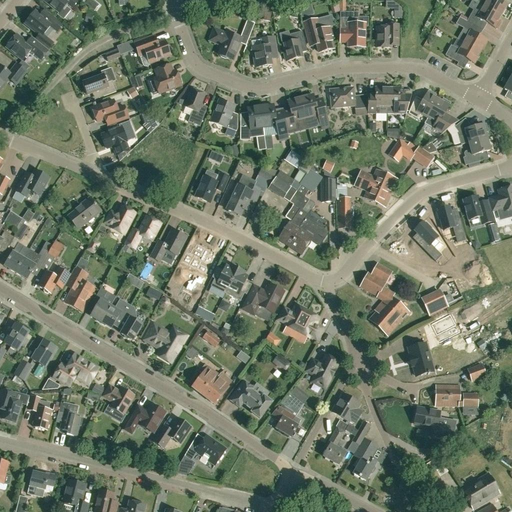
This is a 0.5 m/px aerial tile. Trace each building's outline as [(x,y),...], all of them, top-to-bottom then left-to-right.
[(44,0),(44,1),(59,14),(58,15),(63,20),(70,11),(65,7),(67,4),(72,8),(77,2),(74,0),(44,0)] [(94,12),(99,5),(92,0),(85,0),(83,3),(94,12)] [(501,16),(508,5),(499,0),(479,0),(478,3),(483,6),(501,16)] [(395,12),(399,7),(393,2),(389,7),(395,12)] [(313,15),(311,4),(298,6),(301,18),(313,15)] [(501,16),(483,6),(480,12),(474,9),(469,19),(461,15),(460,17),(472,24),(480,28),(484,21),(498,29),(502,21),(499,20),(501,16)] [(272,12),(266,11),(263,20),(270,22),(272,12)] [(47,22),(35,12),(25,25),(41,38),(50,27),(57,33),(63,25),(52,16),(47,22)] [(360,50),(362,47),(365,47),(365,23),(358,23),(359,12),(340,12),(340,29),(348,29),(348,44),(348,47),(355,47),(356,50),(360,50)] [(247,20),(242,34),(249,37),(255,23),(257,16),(250,13),(247,20)] [(310,46),(317,44),(319,52),(334,49),(330,36),(332,36),(330,28),(335,26),(332,16),(317,19),(304,23),(308,37),(310,46)] [(469,30),(472,24),(460,17),(457,24),(469,30)] [(399,47),(399,38),(399,24),(384,24),(383,26),(383,27),(377,27),(376,47),(392,48),(392,46),(399,47)] [(225,60),(228,58),(233,60),(241,38),(226,33),(226,34),(214,29),(209,41),(221,45),(218,54),(219,55),(220,57),(225,60)] [(286,61),(302,57),(301,53),(307,51),(302,31),(289,34),(291,42),(284,44),(286,52),(284,52),(286,61)] [(481,52),(488,40),(471,31),(465,42),(481,52)] [(27,44),(16,36),(7,48),(22,60),(29,51),(41,61),(48,52),(31,38),(27,44)] [(157,43),(154,36),(134,43),(139,56),(143,65),(146,66),(149,64),(158,61),(157,59),(169,55),(164,41),(157,43)] [(278,58),(277,52),(275,37),(261,39),(262,46),(252,48),(253,55),(254,55),(256,67),(272,65),(271,59),(278,58)] [(481,52),(465,42),(460,50),(452,45),(446,55),(460,63),(463,57),(475,64),(481,52)] [(117,47),(120,55),(130,51),(127,43),(117,47)] [(108,62),(119,57),(117,51),(105,55),(108,62)] [(18,65),(26,71),(28,68),(21,62),(18,65)] [(16,85),(26,72),(26,71),(18,65),(17,64),(10,74),(0,66),(0,90),(8,80),(16,85)] [(181,86),(180,85),(181,83),(180,79),(178,78),(175,71),(172,72),(169,65),(155,70),(158,78),(153,79),(159,94),(181,86)] [(103,75),(82,82),(87,95),(96,92),(99,98),(116,92),(112,81),(114,80),(110,69),(101,72),(103,75)] [(135,90),(144,86),(139,76),(130,79),(135,90)] [(354,96),(353,88),(330,90),(332,108),(355,106),(355,109),(367,108),(366,95),(354,96)] [(387,114),(387,88),(375,88),(375,101),(369,101),(370,114),(387,114)] [(404,114),(408,100),(399,97),(399,88),(387,88),(387,114),(404,114)] [(132,100),(138,96),(134,89),(128,92),(132,100)] [(200,126),(206,110),(199,108),(205,95),(192,90),(185,107),(192,110),(188,122),(200,126)] [(428,117),(438,100),(428,93),(421,105),(414,101),(409,114),(418,119),(421,113),(428,117)] [(328,121),(325,108),(322,98),(314,100),(313,95),(300,98),(305,118),(313,116),(315,124),(319,123),(328,121)] [(281,109),(284,118),(287,132),(300,128),(298,120),(305,118),(300,98),(288,101),(289,107),(281,109)] [(442,132),(450,121),(443,118),(449,106),(451,103),(442,99),(441,101),(438,100),(428,117),(424,124),(432,128),(432,127),(442,132)] [(214,111),(214,112),(211,122),(236,132),(238,128),(238,118),(232,116),(231,114),(234,106),(219,100),(217,106),(215,107),(214,111)] [(107,125),(115,123),(128,118),(124,106),(117,109),(114,101),(92,109),(97,122),(104,119),(107,125)] [(287,132),(284,118),(281,109),(274,110),(273,105),(260,107),(263,127),(262,128),(264,136),(264,137),(278,135),(279,136),(287,134),(288,134),(287,132)] [(263,127),(260,107),(247,109),(249,123),(240,124),(240,140),(250,140),(250,138),(264,136),(262,128),(263,127)] [(141,115),(145,125),(153,121),(148,112),(141,115)] [(461,145),(469,143),(487,138),(483,125),(471,128),(471,125),(466,119),(454,127),(458,132),(460,138),(459,138),(460,144),(461,145)] [(129,151),(125,142),(136,138),(130,121),(119,125),(120,128),(102,135),(107,149),(113,147),(116,156),(129,151)] [(479,162),(480,162),(478,154),(491,151),(487,138),(469,143),(471,150),(465,152),(464,154),(465,158),(463,158),(466,166),(468,165),(479,162)] [(356,149),(358,143),(352,141),(350,147),(356,149)] [(393,149),(409,160),(410,158),(417,149),(409,144),(408,146),(399,141),(393,149)] [(429,154),(437,152),(436,149),(431,143),(422,149),(422,150),(429,154)] [(426,169),(434,158),(429,154),(422,150),(422,149),(418,147),(410,158),(426,169)] [(239,159),(236,148),(230,150),(231,155),(233,156),(239,159)] [(306,175),(312,164),(304,159),(305,158),(291,149),(285,159),(299,168),(298,169),(306,175)] [(211,152),(208,159),(220,165),(223,157),(211,152)] [(0,194),(1,195),(9,180),(1,177),(0,179),(0,178),(0,168),(1,166),(0,165),(0,162),(1,161),(0,160),(0,194)] [(45,185),(49,179),(36,171),(31,179),(29,180),(24,177),(16,192),(26,198),(28,194),(31,196),(34,195),(35,194),(40,196),(42,191),(43,192),(45,191),(47,188),(46,186),(45,185)] [(270,182),(273,176),(261,171),(258,177),(270,182)] [(397,180),(376,171),(373,177),(360,172),(357,180),(391,195),(397,180)] [(291,187),(290,187),(294,181),(280,172),(276,177),(269,189),(283,199),(289,202),(297,192),(291,188),(291,187)] [(222,192),(228,177),(220,174),(216,182),(204,177),(196,197),(210,203),(216,189),(222,192)] [(240,216),(243,211),(250,214),(254,205),(261,191),(253,188),(256,183),(243,176),(238,186),(235,191),(227,210),(240,216)] [(385,208),(391,195),(357,180),(354,187),(366,192),(364,199),(385,208)] [(321,203),(334,203),(334,181),(321,181),(321,203)] [(299,228),(304,221),(308,215),(302,211),(309,200),(305,197),(309,191),(301,185),(297,192),(289,202),(293,205),(285,218),(292,222),(291,223),(290,222),(279,239),(290,247),(301,230),(299,228)] [(504,211),(511,208),(511,187),(498,191),(500,196),(489,199),(493,211),(503,208),(504,211)] [(477,197),(476,196),(474,196),(471,197),(470,198),(469,199),(463,201),(469,220),(480,217),(482,225),(493,222),(490,209),(482,212),(478,197),(477,197)] [(78,230),(101,213),(90,198),(80,206),(81,208),(68,218),(78,230)] [(343,199),(339,199),(339,217),(350,217),(350,199),(343,199)] [(125,235),(136,214),(122,207),(118,216),(111,212),(105,224),(112,227),(112,229),(125,235)] [(449,208),(437,212),(443,233),(455,229),(449,208)] [(16,229),(23,220),(12,212),(12,213),(5,223),(16,229)] [(37,221),(40,215),(36,212),(32,217),(37,221)] [(135,250),(142,236),(152,242),(161,225),(146,217),(139,232),(133,229),(125,244),(129,246),(135,250)] [(53,223),(48,220),(45,225),(50,228),(53,223)] [(275,226),(268,221),(262,228),(270,233),(275,226)] [(21,240),(29,228),(27,226),(23,223),(15,235),(15,236),(9,246),(15,250),(13,253),(4,267),(15,273),(24,259),(18,256),(23,248),(18,244),(20,240),(21,240)] [(422,223),(413,233),(428,247),(437,238),(422,223)] [(493,243),(499,241),(493,224),(488,226),(493,243)] [(177,255),(186,238),(172,230),(164,245),(159,242),(151,258),(160,263),(167,250),(177,255)] [(301,255),(313,238),(301,230),(290,247),(301,255)] [(13,237),(4,232),(0,238),(0,253),(2,255),(8,246),(9,246),(15,236),(15,235),(14,235),(13,237)] [(94,256),(100,243),(92,239),(89,244),(85,251),(94,256)] [(211,250),(197,243),(196,246),(190,243),(180,262),(204,273),(212,255),(209,254),(211,250)] [(55,244),(49,253),(51,254),(49,257),(56,261),(63,248),(55,244)] [(24,259),(15,273),(27,280),(36,266),(35,266),(37,263),(43,267),(49,257),(51,254),(49,253),(43,250),(39,257),(35,254),(29,251),(24,259)] [(80,260),(74,270),(75,270),(66,286),(73,289),(66,302),(83,311),(95,289),(94,288),(90,286),(84,283),(79,280),(83,272),(88,264),(81,260),(80,260)] [(392,272),(377,263),(371,274),(368,273),(360,287),(378,297),(392,272)] [(238,269),(231,266),(230,267),(226,266),(224,271),(217,268),(212,278),(215,279),(211,287),(226,294),(238,269)] [(62,289),(70,275),(59,268),(54,276),(47,272),(38,286),(44,290),(44,292),(47,294),(49,293),(50,294),(56,285),(62,289)] [(247,295),(252,285),(245,282),(248,276),(244,274),(245,273),(238,269),(226,294),(240,301),(244,294),(247,295)] [(205,286),(195,281),(190,292),(200,297),(205,286)] [(269,284),(265,291),(254,286),(250,293),(242,309),(254,315),(259,306),(273,313),(284,292),(269,284)] [(91,316),(96,319),(97,322),(101,324),(101,322),(111,306),(106,304),(108,300),(104,298),(108,292),(101,288),(93,302),(98,304),(91,316)] [(431,320),(441,316),(439,312),(448,308),(440,290),(420,299),(429,317),(430,317),(431,320)] [(156,291),(154,296),(159,299),(162,293),(156,291)] [(388,336),(408,313),(390,297),(369,320),(388,336)] [(160,303),(161,307),(164,309),(168,308),(170,304),(169,301),(165,299),(162,300),(160,303)] [(123,320),(131,306),(125,302),(119,311),(111,306),(101,322),(112,328),(119,317),(123,320)] [(134,308),(131,306),(123,320),(128,323),(121,334),(124,336),(124,338),(127,339),(129,339),(132,341),(142,325),(144,320),(138,317),(137,319),(134,308)] [(297,332),(307,313),(296,306),(292,313),(284,309),(278,320),(286,324),(285,326),(297,332)] [(203,310),(199,308),(195,315),(200,318),(203,310)] [(453,312),(426,326),(429,334),(435,331),(440,338),(461,325),(453,312)] [(317,340),(323,329),(315,325),(319,319),(307,313),(297,332),(309,338),(310,336),(317,340)] [(449,343),(480,327),(477,320),(446,336),(449,343)] [(23,348),(28,340),(26,339),(29,333),(15,325),(4,344),(18,352),(21,347),(23,348)] [(177,355),(182,347),(189,336),(173,326),(168,335),(161,331),(161,329),(154,325),(145,341),(152,345),(153,343),(156,345),(155,347),(161,350),(158,355),(157,355),(172,364),(171,363),(176,354),(177,355)] [(482,327),(449,343),(453,352),(486,336),(482,327)] [(228,331),(222,328),(220,334),(226,336),(228,331)] [(215,348),(220,342),(208,333),(203,339),(215,348)] [(265,341),(269,345),(275,337),(269,333),(265,341)] [(45,368),(57,349),(43,341),(37,352),(32,360),(45,368)] [(505,341),(493,346),(496,354),(509,349),(505,341)] [(427,374),(433,372),(430,362),(431,362),(429,353),(428,353),(427,353),(423,354),(421,345),(413,347),(413,348),(409,349),(411,359),(410,359),(412,367),(413,366),(416,377),(421,375),(421,376),(427,374)] [(194,358),(198,353),(191,347),(187,352),(194,358)] [(335,369),(339,362),(325,355),(322,362),(319,363),(312,360),(306,371),(315,376),(312,382),(325,389),(331,378),(332,378),(336,370),(335,369)] [(66,368),(61,365),(53,378),(69,387),(74,379),(76,375),(79,374),(91,382),(93,379),(94,379),(95,379),(98,374),(98,373),(97,372),(99,369),(81,358),(75,368),(74,368),(70,369),(70,370),(66,368)] [(23,381),(32,366),(22,360),(13,375),(23,381)] [(485,373),(484,369),(482,364),(467,369),(472,383),(487,377),(485,373)] [(203,397),(219,376),(204,365),(198,372),(202,375),(192,388),(203,397)] [(214,405),(225,390),(225,389),(230,381),(220,374),(219,376),(203,397),(214,405)] [(42,390),(58,389),(59,386),(48,380),(42,390)] [(237,391),(236,390),(229,400),(239,408),(243,404),(252,411),(251,412),(260,419),(272,403),(263,396),(262,398),(252,391),(254,389),(243,381),(244,382),(237,391)] [(104,390),(95,385),(92,392),(101,397),(104,390)] [(478,408),(478,396),(459,396),(459,386),(436,385),(436,407),(459,408),(478,408)] [(119,392),(109,386),(103,397),(113,403),(110,407),(116,411),(112,418),(121,424),(126,415),(124,414),(134,396),(121,389),(119,392)] [(0,395),(0,409),(4,411),(1,420),(15,424),(21,403),(13,401),(15,394),(2,390),(0,395)] [(297,415),(304,404),(290,393),(280,404),(281,405),(280,407),(279,407),(271,417),(277,420),(280,415),(283,417),(276,428),(291,437),(298,426),(301,420),(287,412),(289,409),(297,415)] [(357,420),(362,412),(357,410),(360,405),(342,394),(334,406),(335,407),(332,413),(348,422),(352,417),(357,420)] [(47,430),(51,411),(38,408),(40,399),(32,397),(29,410),(37,412),(33,427),(47,430)] [(83,418),(82,418),(75,417),(77,407),(61,403),(58,413),(64,414),(60,430),(68,432),(67,435),(77,438),(79,426),(81,427),(81,425),(83,418)] [(165,413),(151,405),(147,412),(138,406),(124,430),(132,434),(139,423),(140,424),(139,426),(153,434),(165,413)] [(453,439),(456,421),(441,419),(439,417),(440,412),(417,408),(414,424),(431,427),(430,437),(446,440),(447,438),(453,439)] [(180,444),(191,428),(177,419),(167,435),(161,431),(154,442),(163,448),(170,438),(180,444)] [(355,437),(358,432),(348,426),(345,431),(351,434),(355,436),(355,437)] [(340,443),(339,442),(345,432),(337,428),(331,438),(333,439),(323,457),(339,466),(346,453),(340,450),(343,444),(340,442),(340,443)] [(358,446),(365,435),(358,432),(355,437),(355,436),(351,443),(352,443),(353,444),(358,446)] [(204,439),(197,435),(189,448),(215,465),(226,450),(206,436),(204,439)] [(89,437),(82,441),(86,447),(93,442),(89,437)] [(373,473),(375,470),(375,468),(373,468),(374,467),(373,467),(377,462),(371,458),(378,447),(365,439),(354,456),(359,459),(355,466),(357,468),(353,474),(365,481),(370,473),(371,473),(373,473)] [(352,443),(348,451),(353,454),(358,446),(353,444),(352,443)] [(412,455),(410,466),(418,467),(420,457),(412,455)] [(187,477),(195,464),(190,461),(184,456),(174,473),(187,477)] [(445,486),(443,487),(443,486),(436,475),(445,470),(440,460),(438,457),(416,472),(417,474),(424,484),(422,485),(424,488),(427,494),(427,495),(435,506),(438,504),(451,495),(445,486)] [(0,483),(4,484),(9,485),(11,477),(6,476),(9,463),(0,460),(0,483)] [(48,476),(33,472),(27,494),(34,496),(36,488),(45,490),(44,492),(52,494),(53,487),(54,487),(56,477),(49,475),(48,476)] [(480,506),(499,495),(488,474),(478,480),(486,494),(476,500),(480,506)] [(473,511),(480,506),(476,500),(486,494),(478,480),(462,490),(473,511)] [(68,481),(63,503),(64,504),(63,510),(68,511),(71,511),(73,506),(75,506),(73,511),(87,511),(88,509),(81,507),(82,502),(86,485),(68,481)] [(117,511),(119,504),(112,502),(114,495),(100,491),(94,511),(117,511)] [(27,511),(28,511),(25,510),(28,498),(20,496),(15,511),(27,511)] [(143,511),(145,505),(130,502),(128,511),(127,511),(143,511)] [(501,511),(496,511),(492,503),(476,511),(510,511),(508,508),(501,511)]
